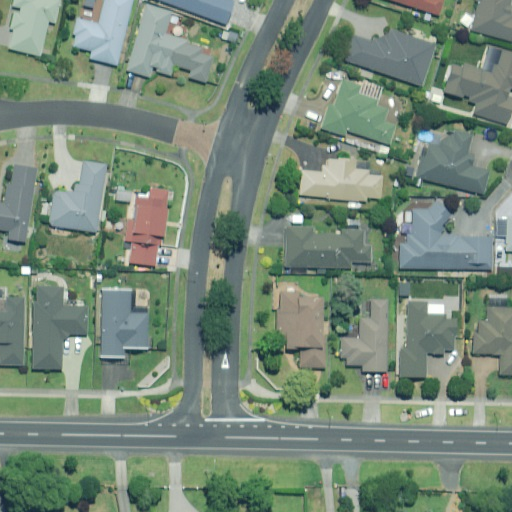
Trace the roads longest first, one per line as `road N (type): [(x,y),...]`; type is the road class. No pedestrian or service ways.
road 1 (residential): [(191,437),(194,331),(228,144)]
road 2 (residential): [(257,155),(232,301),(227,437)]
road 3 (tertiary): [(511,443),(227,437)]
road 4 (residential): [(0,112),(72,113),(228,144)]
road 5 (tertiary): [(191,437),(0,432)]
road 6 (residential): [(325,0),(257,155)]
road 7 (residential): [(228,144),(288,0)]
